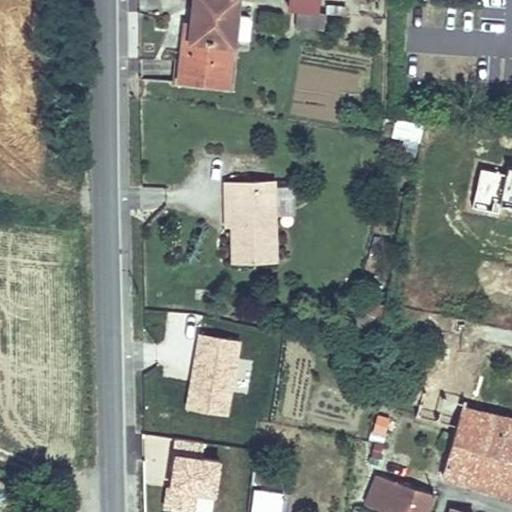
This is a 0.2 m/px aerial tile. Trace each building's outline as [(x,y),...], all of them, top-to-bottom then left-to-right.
[(178,79),(227,85),(237,0),(194,0),(190,38),(196,39),(194,51),(182,49),(178,79)] [(318,0),(291,0),(290,7),(317,12),(318,0)] [(194,51),(196,39),(190,38),(183,37),(182,49),(194,51)] [(420,141),(423,123),(394,117),(391,135),(420,141)] [(220,198),(223,261),(266,259),(262,179),(213,182),(214,199),(220,198)] [(452,370),(465,373),(471,346),(457,344),(452,370)] [(416,413),(458,424),(463,401),(422,390),(416,413)] [(444,476),(511,495),(511,416),(463,404),(458,424),(444,476)] [(367,454),(378,457),(388,414),(377,412),(367,454)] [(428,511),(436,494),(376,474),(365,500),(399,511),(428,511)] [(253,486),(249,511),(280,511),(283,490),(253,486)]
